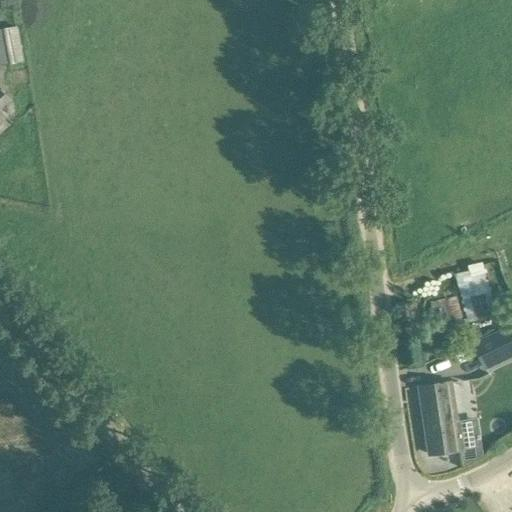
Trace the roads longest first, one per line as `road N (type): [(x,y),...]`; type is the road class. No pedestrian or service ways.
road 1 (unclassified): [(406,491),(336,0)]
road 2 (unclassified): [(174,511),(0,302)]
